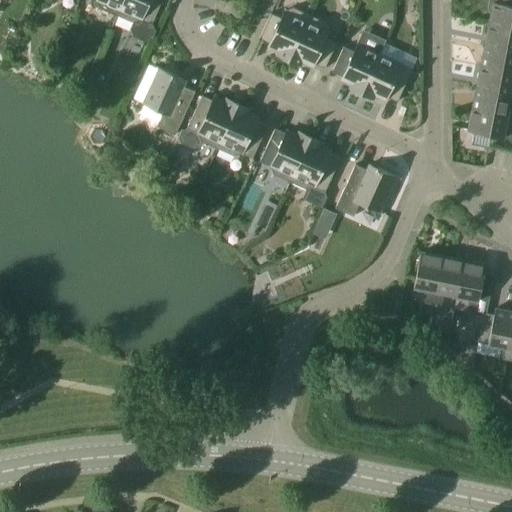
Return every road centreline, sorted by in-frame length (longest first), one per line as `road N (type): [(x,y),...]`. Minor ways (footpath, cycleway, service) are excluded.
road 1 (residential): [(266,461),(300,318),(375,275),(427,163)]
road 2 (residential): [(427,163),(197,51),(184,31),(182,0)]
road 3 (tertiary): [(266,461),(140,455),(0,473)]
road 4 (tertiary): [(511,507),(266,461)]
road 5 (residential): [(427,163),(431,0)]
